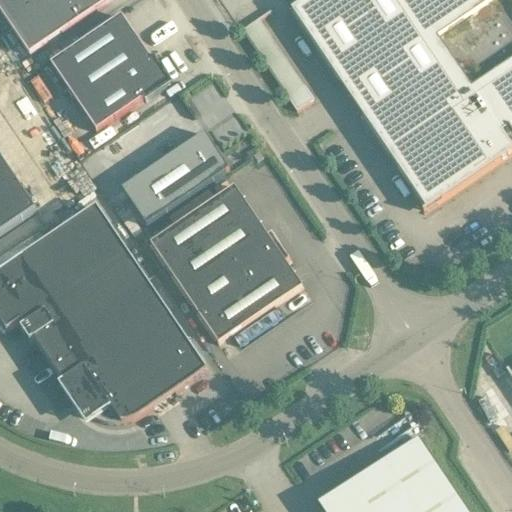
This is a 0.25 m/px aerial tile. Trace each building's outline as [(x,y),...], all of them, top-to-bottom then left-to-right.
[(112,0),(0,0),(0,13),(29,56),(112,0)] [(511,0),(309,0),(292,12),(427,212),(511,154),(511,148),(503,135),(509,131),(511,135),(511,0)] [(307,92),(256,5),(240,14),(291,101),(307,92)] [(122,18),(51,66),(97,133),(144,101),(146,103),(171,86),(154,61),(152,62),(122,18)] [(37,93),(48,87),(33,61),(23,68),(37,93)] [(147,229),(229,173),(205,137),(122,193),(147,229)] [(258,153),(253,157),(257,163),(262,159),(258,153)] [(0,236),(36,212),(0,159),(0,236)] [(272,235),(268,238),(234,189),(150,246),(218,346),(302,289),(286,265),(290,262),(272,235)] [(131,424),(141,419),(208,373),(207,372),(96,209),(0,274),(0,323),(7,334),(22,323),(78,406),(86,415),(96,422),(107,426),(119,426),(131,424)] [(292,301),(235,338),(244,352),(301,314),(292,301)] [(467,511),(418,439),(318,507),(321,511),(467,511)]
